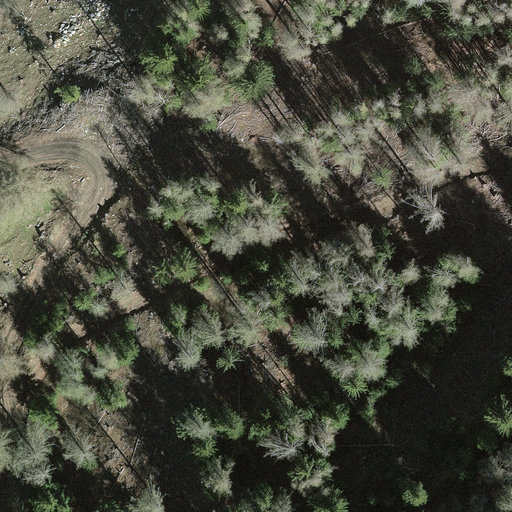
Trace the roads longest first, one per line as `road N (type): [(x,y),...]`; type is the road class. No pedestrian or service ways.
road 1 (track): [(0,455),(29,295),(93,215),(124,160),(118,135),(102,127),(0,155)]
road 2 (track): [(321,244),(281,236),(243,241),(36,360),(8,400)]
